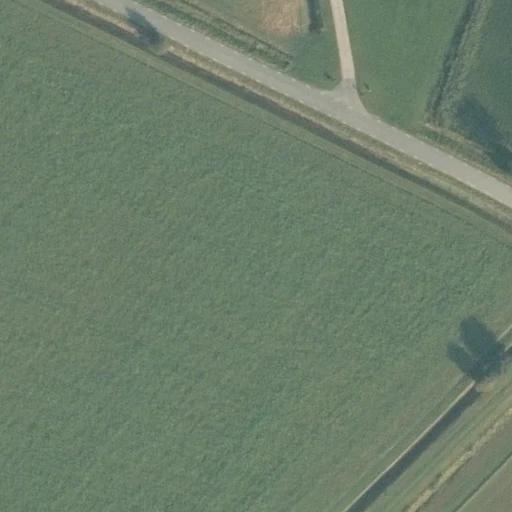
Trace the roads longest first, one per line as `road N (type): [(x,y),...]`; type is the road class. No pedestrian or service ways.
road 1 (tertiary): [(511,197),(113,0)]
road 2 (track): [(511,380),(380,511)]
